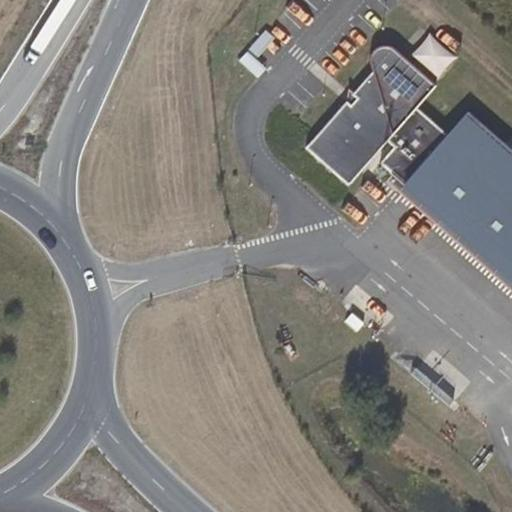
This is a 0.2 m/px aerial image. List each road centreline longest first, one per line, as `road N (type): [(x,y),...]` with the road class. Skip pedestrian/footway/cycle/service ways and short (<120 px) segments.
road 1 (secondary): [(63,239),(58,189),(70,137),(129,0)]
road 2 (secondary): [(191,511),(134,457),(93,384)]
road 3 (secondary): [(93,384),(94,305),(63,239)]
road 4 (secondary): [(5,496),(61,449),(93,384)]
road 5 (secondary): [(76,0),(0,111)]
